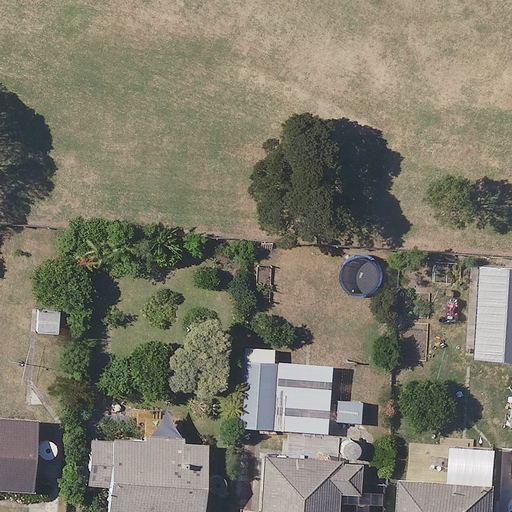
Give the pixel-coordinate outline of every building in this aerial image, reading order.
[(282,365),(241,359),(230,428),(271,434),(282,365)] [(367,428),(368,395),(335,394),(335,427),(367,428)] [(0,416),(0,487),(37,489),(41,419),(0,416)] [(92,432),(88,483),(109,484),(107,511),(200,511),(202,492),(219,493),(223,442),(92,432)] [(362,434),(337,433),(336,455),(260,452),(257,511),(333,511),(334,491),(360,492),(362,434)] [(412,477),(407,511),(497,511),(500,488),(412,477)]
